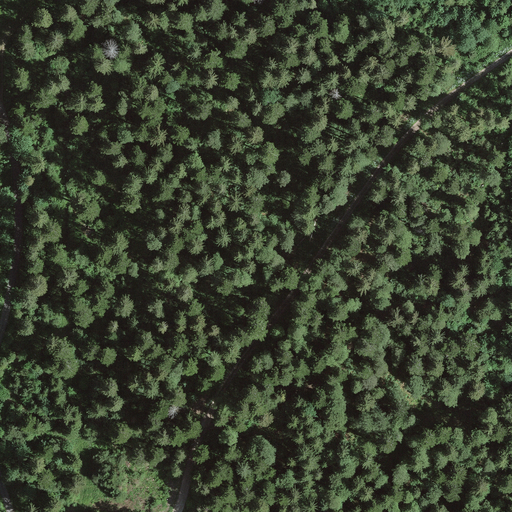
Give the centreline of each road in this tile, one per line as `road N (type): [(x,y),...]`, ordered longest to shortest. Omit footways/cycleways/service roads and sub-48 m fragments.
road 1 (track): [(167,511),(213,404),(283,300),(393,157),(511,53)]
road 2 (tertiary): [(0,104),(13,146),(18,232),(0,334)]
